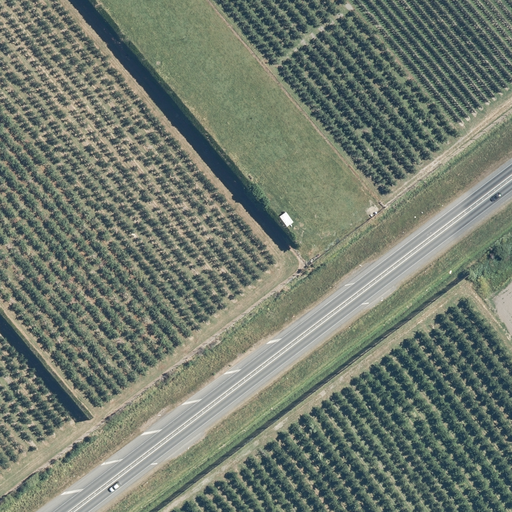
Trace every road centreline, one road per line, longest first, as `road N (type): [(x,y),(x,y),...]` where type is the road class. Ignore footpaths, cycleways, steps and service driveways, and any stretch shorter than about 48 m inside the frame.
road 1 (trunk): [(53,511),(511,166)]
road 2 (trunk): [(511,188),(89,511)]
